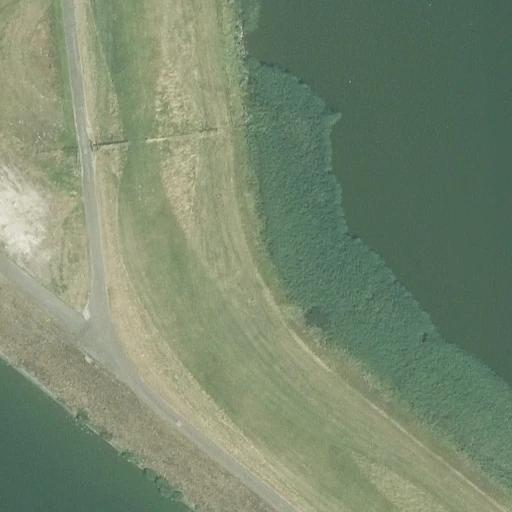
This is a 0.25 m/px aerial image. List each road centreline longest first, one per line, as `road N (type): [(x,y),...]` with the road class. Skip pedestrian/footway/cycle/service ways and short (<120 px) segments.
road 1 (unclassified): [(301,511),(113,358),(74,0)]
road 2 (track): [(113,358),(0,270)]
